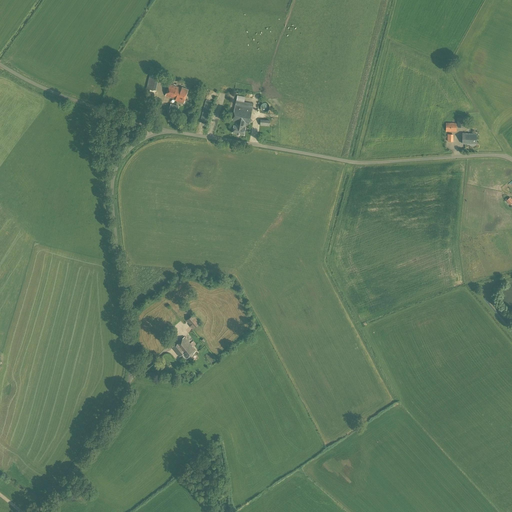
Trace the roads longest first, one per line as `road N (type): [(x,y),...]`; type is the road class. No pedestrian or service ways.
road 1 (unclassified): [(36,511),(65,483),(127,384),(111,191),(121,157),(151,135)]
road 2 (unclassified): [(511,159),(354,162),(170,130)]
road 3 (unclassified): [(147,124),(0,64)]
